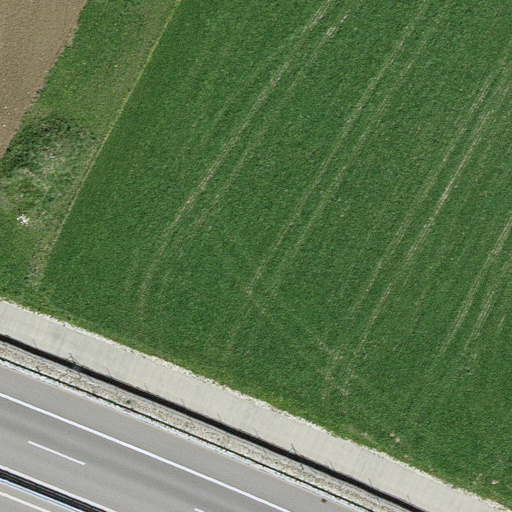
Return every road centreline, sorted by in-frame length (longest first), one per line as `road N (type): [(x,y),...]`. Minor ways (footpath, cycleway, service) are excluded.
road 1 (track): [(466,511),(0,318)]
road 2 (motorway): [(208,511),(0,428)]
